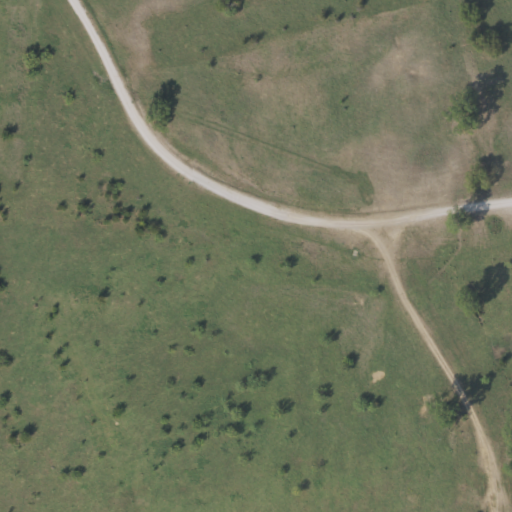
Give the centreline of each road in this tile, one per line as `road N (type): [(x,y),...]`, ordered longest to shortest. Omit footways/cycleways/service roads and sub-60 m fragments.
road 1 (track): [(73,0),(129,113),(182,170),(216,189),(345,223),(511,204)]
road 2 (track): [(345,223),(379,249),(472,414),(506,482),(506,511)]
